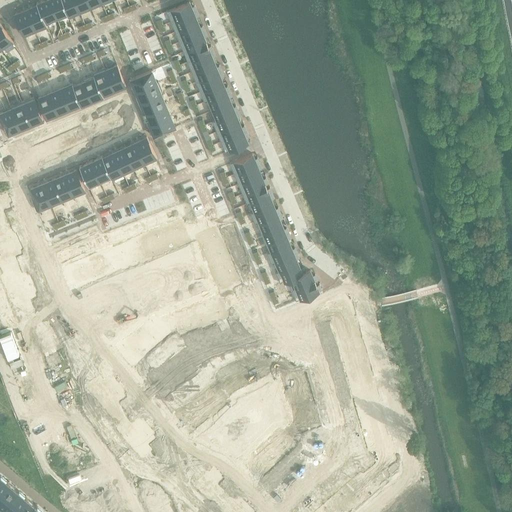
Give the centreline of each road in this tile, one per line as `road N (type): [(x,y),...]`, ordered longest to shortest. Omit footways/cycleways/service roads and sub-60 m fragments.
road 1 (residential): [(186,446),(70,314),(0,149)]
road 2 (residential): [(408,475),(356,285)]
road 3 (residential): [(264,141),(97,213)]
road 4 (residential): [(356,285),(309,249),(264,141)]
road 5 (residential): [(3,0),(29,59),(132,17)]
road 6 (residential): [(264,141),(206,0)]
